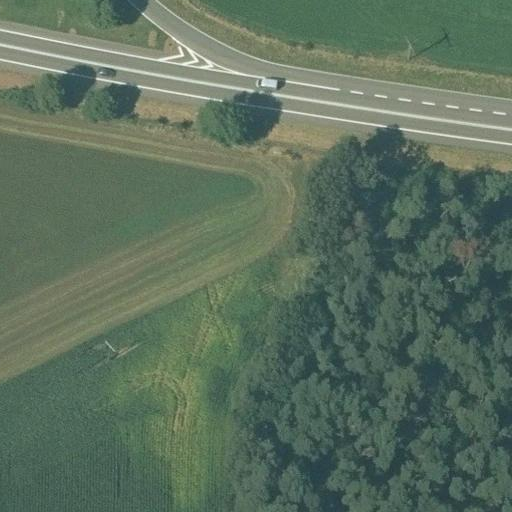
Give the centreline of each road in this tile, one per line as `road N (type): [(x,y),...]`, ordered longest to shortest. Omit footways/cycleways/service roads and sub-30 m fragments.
road 1 (trunk): [(0,52),(295,106),(511,133)]
road 2 (trunk): [(295,85),(0,37)]
road 3 (trunk): [(511,113),(295,85)]
road 4 (trunk): [(295,85),(225,57),(142,0)]
